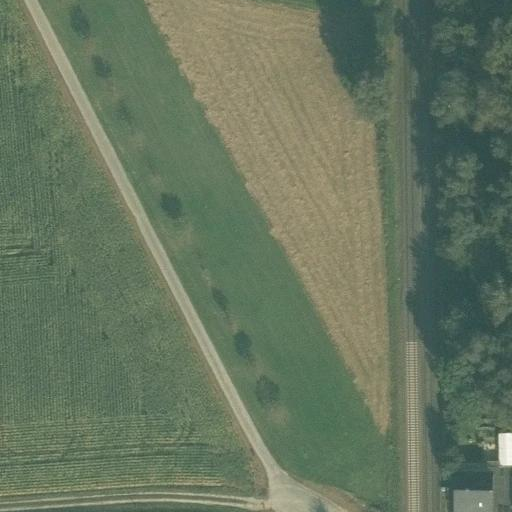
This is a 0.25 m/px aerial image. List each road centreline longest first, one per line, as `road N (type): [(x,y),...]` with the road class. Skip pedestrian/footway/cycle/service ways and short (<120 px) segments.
road 1 (unclassified): [(35,0),(281,490),(314,511)]
road 2 (track): [(281,490),(0,508)]
